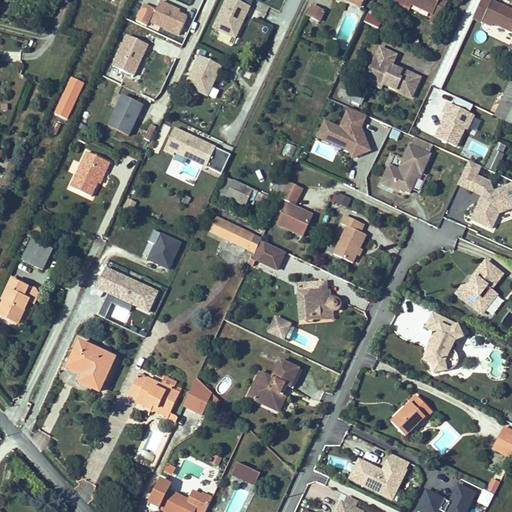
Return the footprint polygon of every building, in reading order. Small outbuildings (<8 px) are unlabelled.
[(235,39),(250,7),(235,0),(225,0),(213,28),(235,39)] [(392,0),(391,4),(408,12),(412,5),(433,14),(429,22),(437,25),(447,3),(440,0),(392,0)] [(507,11),(508,9),(489,0),(482,0),(473,19),(483,23),(483,22),(492,26),(494,23),(511,31),(511,12),(511,13),(507,11)] [(155,9),(145,4),(136,22),(147,27),(155,9)] [(324,12),(312,6),(308,15),(320,21),(324,12)] [(368,14),(364,21),(378,28),(381,21),(368,14)] [(148,45),(128,36),(113,67),(133,77),(148,45)] [(397,55),(380,48),(375,58),(383,61),(372,85),(381,89),(383,85),(411,98),(421,78),(402,70),(402,71),(392,66),(397,55)] [(207,97),(221,66),(200,56),(186,87),(207,97)] [(364,81),(372,85),(383,61),(375,58),(364,81)] [(434,85),(442,88),(446,77),(438,74),(434,85)] [(72,78),(55,114),(67,120),(84,84),(72,78)] [(366,94),(343,83),(338,95),(361,105),(366,94)] [(507,95),(505,94),(495,117),(506,122),(511,108),(511,106),(504,103),(507,95)] [(143,105),(123,96),(108,127),(129,136),(143,105)] [(472,106),(455,97),(451,106),(468,114),(472,106)] [(468,114),(451,106),(447,104),(441,117),(444,119),(435,137),(455,147),(464,129),(467,130),(473,117),(468,114)] [(361,128),(366,116),(349,108),(341,127),(326,120),(319,136),(350,150),(353,158),(370,152),(361,128)] [(153,140),(156,126),(149,124),(146,138),(153,140)] [(207,168),(216,148),(190,136),(189,139),(186,137),(187,135),(175,129),(164,151),(174,156),(175,153),(207,168)] [(414,137),(410,146),(429,154),(433,146),(414,137)] [(464,150),(485,157),(489,145),(469,138),(464,150)] [(497,172),(507,145),(496,141),(486,168),(497,172)] [(282,152),(294,157),(297,146),(286,142),(282,152)] [(332,159),(335,148),(316,142),(313,153),(332,159)] [(422,175),(430,155),(429,154),(410,146),(409,146),(399,170),(389,165),(381,184),(392,189),(393,186),(400,189),(410,194),(417,178),(419,173),(422,175)] [(231,155),(216,148),(207,168),(221,175),(231,155)] [(110,163),(87,153),(71,188),(91,197),(98,183),(103,171),(106,172),(110,163)] [(480,167),(468,162),(458,185),(469,190),(475,176),(480,167)] [(100,184),(106,172),(103,171),(98,183),(100,184)] [(484,200),(482,205),(479,204),(472,220),(491,229),(498,213),(511,208),(504,188),(493,193),(490,183),(475,176),(469,190),(483,196),(484,200)] [(225,199),(233,181),(227,178),(218,196),(225,199)] [(245,206),(253,190),(233,181),(226,197),(245,206)] [(289,182),(281,199),(295,205),(303,189),(289,182)] [(254,189),(248,203),(252,205),(259,191),(254,189)] [(335,191),(331,201),(348,208),(351,198),(335,191)] [(270,198),(264,195),(260,203),(266,206),(270,198)] [(313,216),(287,204),(277,225),(303,237),(313,216)] [(360,233),(364,225),(345,216),(341,224),(347,227),(334,254),(352,263),(357,254),(359,250),(366,236),(360,233)] [(252,235),(217,218),(210,233),(245,249),(252,235)] [(153,231),(148,242),(154,245),(147,260),(168,270),(180,244),(153,231)] [(245,249),(255,254),(262,239),(252,235),(245,249)] [(52,250),(32,240),(23,261),(43,271),(52,250)] [(285,254),(261,242),(256,252),(264,256),(262,262),(278,270),(285,254)] [(253,258),(262,262),(264,256),(256,252),(253,258)] [(467,287),(462,287),(458,291),(459,297),(466,302),(471,301),(484,312),(498,295),(491,290),(503,275),(486,261),(474,277),(476,278),(468,288),(467,287)] [(149,313),(159,290),(105,266),(95,289),(149,313)] [(468,288),(476,278),(474,277),(466,287),(467,287),(468,288)] [(4,301),(13,281),(11,280),(2,300),(4,301)] [(0,315),(18,324),(28,301),(34,304),(38,294),(35,290),(28,286),(27,288),(13,281),(4,301),(0,309),(0,315)] [(342,303),(340,299),(329,294),(326,292),(326,283),(298,285),(301,321),(311,321),(313,318),(327,317),(331,310),(335,311),(339,310),(342,307),(342,303)] [(482,314),(484,312),(471,301),(466,302),(482,314)] [(441,317),(433,314),(426,328),(434,332),(441,317)] [(458,326),(441,317),(434,332),(436,333),(434,338),(437,344),(434,351),(430,349),(428,354),(428,356),(429,361),(433,365),(435,373),(450,370),(456,367),(458,360),(457,354),(455,352),(453,351),(447,350),(449,346),(452,342),(463,337),(458,326)] [(291,325),(276,318),(269,333),(284,340),(291,325)] [(99,392),(114,359),(79,343),(71,362),(86,369),(83,376),(80,383),(99,392)] [(290,388),(299,369),(280,360),(271,378),(260,373),(253,386),(260,390),(255,401),(273,410),(284,385),(287,387),(290,388)] [(86,369),(71,362),(68,368),(83,376),(86,369)] [(299,369),(290,388),(293,389),(302,371),(299,369)] [(146,379),(138,376),(129,395),(137,399),(136,402),(152,410),(153,406),(170,414),(181,390),(175,387),(176,383),(164,377),(161,385),(147,379),(146,379)] [(212,394),(197,379),(184,406),(202,415),(210,399),(212,394)] [(284,385),(273,410),(279,412),(286,397),(283,396),(287,387),(284,385)] [(260,390),(253,386),(248,398),(255,401),(260,390)] [(220,401),(212,394),(210,399),(218,406),(220,401)] [(391,423),(405,437),(425,418),(426,419),(432,413),(416,396),(410,403),(411,404),(391,423)] [(153,406),(152,410),(168,418),(170,414),(153,406)] [(496,442),(511,450),(511,432),(503,428),(496,442)] [(511,456),(511,450),(496,442),(492,449),(511,458),(511,456)] [(213,454),(210,462),(219,465),(222,457),(213,454)] [(391,454),(388,461),(407,470),(410,463),(391,454)] [(407,470),(388,461),(384,469),(360,458),(350,479),(370,489),(374,480),(397,491),(407,470)] [(255,486),(260,474),(237,463),(231,475),(255,486)] [(487,489),(495,492),(500,481),(492,478),(487,489)] [(195,511),(196,511),(198,511),(205,511),(212,499),(203,495),(202,496),(193,492),(189,501),(168,491),(171,485),(161,480),(149,504),(159,509),(165,511),(195,511)] [(392,500),(397,491),(374,480),(370,489),(392,500)] [(444,503),(445,500),(427,491),(417,510),(421,511),(439,511),(440,511),(441,511),(465,511),(475,494),(458,486),(450,503),(448,506),(444,503)] [(494,495),(485,490),(480,502),(489,506),(494,495)] [(355,509),(359,502),(347,496),(344,503),(355,509)] [(361,511),(355,509),(344,503),(341,502),(336,511),(361,511)]
